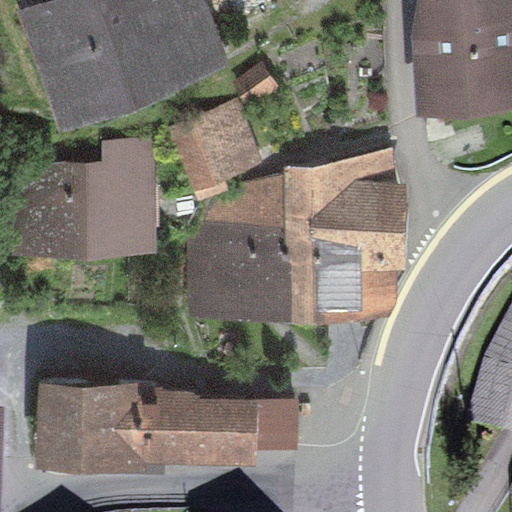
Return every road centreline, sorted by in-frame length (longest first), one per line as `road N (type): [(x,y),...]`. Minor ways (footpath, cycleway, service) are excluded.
road 1 (unclassified): [(383,478),(110,487),(46,511)]
road 2 (residential): [(468,244),(415,164),(402,123),(401,0)]
road 3 (tertiary): [(468,244),(424,308),(394,390),(383,478)]
